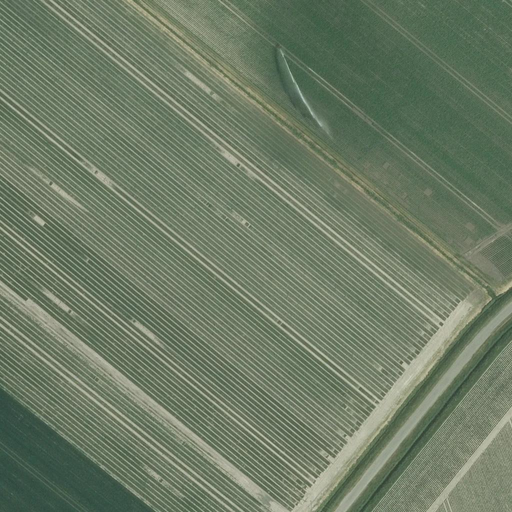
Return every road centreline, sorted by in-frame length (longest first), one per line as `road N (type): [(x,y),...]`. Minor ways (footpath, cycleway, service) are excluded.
road 1 (track): [(283,511),(0,282)]
road 2 (unclassified): [(339,511),(511,307)]
